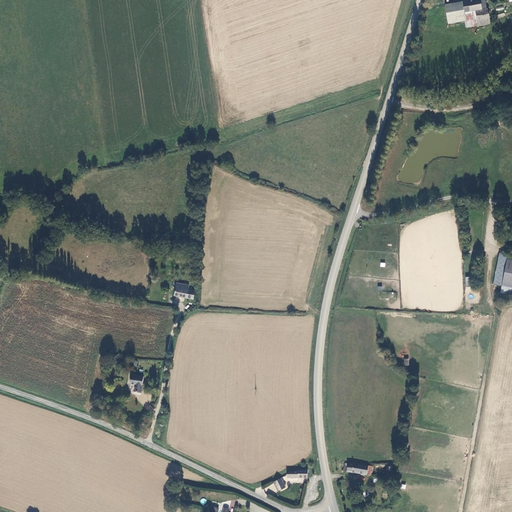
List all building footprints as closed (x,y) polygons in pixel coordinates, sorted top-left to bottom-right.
[(489,6),(488,0),(470,0),(466,1),(468,10),(489,6)] [(466,1),(442,5),(445,24),(468,20),(469,27),(493,23),(490,6),(489,6),(468,10),(466,1)] [(491,286),(499,287),(498,294),(511,297),(511,257),(497,255),(491,286)] [(195,291),(189,290),(176,288),(175,296),(194,299),(195,291)] [(138,392),(144,392),(144,391),(146,391),(147,376),(134,375),(134,384),(139,385),(138,392)] [(345,465),(344,471),(366,475),(368,465),(354,462),(354,463),(348,461),(348,462),(345,462),(345,465)] [(307,477),(307,469),(297,469),(297,470),(289,471),(286,473),(286,476),(307,477)] [(286,487),(282,477),(274,481),(279,490),(286,487)]
